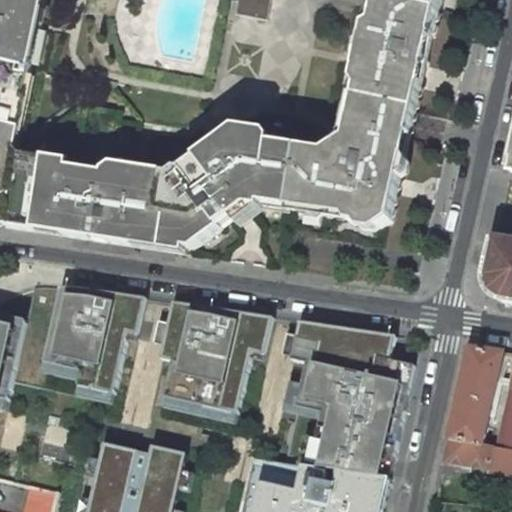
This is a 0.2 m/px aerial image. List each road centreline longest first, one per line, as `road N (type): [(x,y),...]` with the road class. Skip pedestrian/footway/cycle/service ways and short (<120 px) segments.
road 1 (residential): [(0,250),(451,318)]
road 2 (residential): [(451,318),(511,41)]
road 3 (residential): [(451,318),(408,511)]
